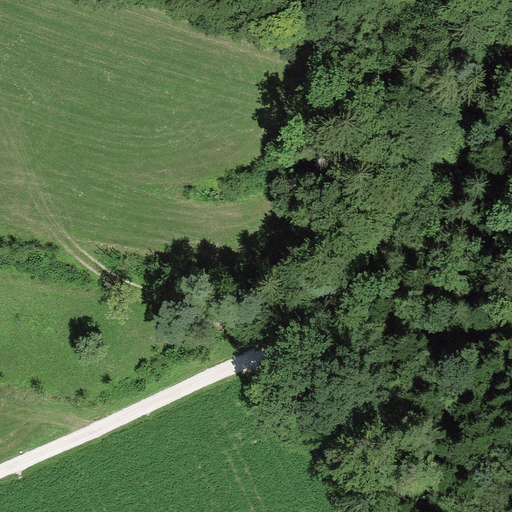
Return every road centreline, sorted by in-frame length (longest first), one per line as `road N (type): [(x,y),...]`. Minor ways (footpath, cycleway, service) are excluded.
road 1 (track): [(0,468),(237,366),(283,335),(352,267),(441,126),(511,69)]
road 2 (track): [(357,511),(291,384),(258,366),(237,366)]
road 3 (track): [(168,0),(338,59)]
